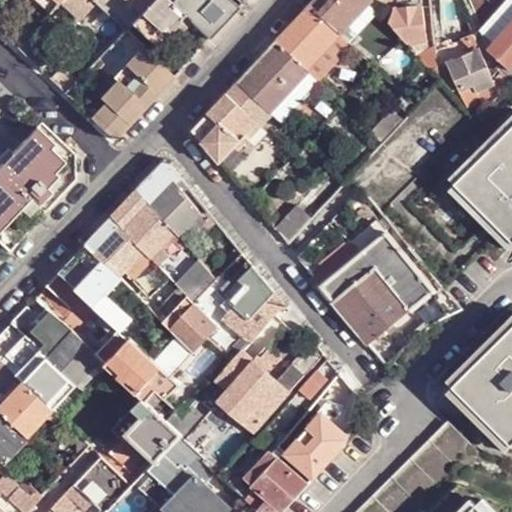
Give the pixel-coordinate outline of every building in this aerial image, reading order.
[(46,0),(42,5),(51,13),(62,1),(62,0),(46,0)] [(96,2),(116,21),(126,30),(127,29),(127,30),(133,24),(133,23),(154,0),(62,0),(62,1),(80,19),(96,2)] [(184,14),(168,0),(154,0),(133,23),(133,24),(156,45),(184,14)] [(210,39),(239,8),(229,0),(168,0),(184,14),(192,21),(201,30),(210,39)] [(370,0),(312,0),(309,4),(339,34),(370,0)] [(370,0),(381,13),(385,0),(370,0)] [(401,0),(400,8),(421,5),(420,0),(401,0)] [(293,21),(275,39),(306,69),(339,34),(309,4),(293,21)] [(391,8),(388,21),(407,44),(424,40),(421,5),(400,8),(391,8)] [(163,52),(192,21),(184,14),(156,45),(163,52)] [(511,30),(509,27),(487,52),(508,70),(511,65),(511,30)] [(19,49),(41,70),(61,50),(38,28),(19,49)] [(306,69),(308,71),(317,80),(321,84),(354,48),(339,34),(306,69)] [(275,39),(237,79),(268,110),(269,111),(308,71),(306,69),(275,39)] [(148,104),(175,75),(143,44),(114,75),(118,79),(101,95),(106,101),(91,117),(95,121),(103,129),(115,139),(148,104)] [(428,69),(434,67),(433,48),(414,52),(428,69)] [(480,100),(483,108),(496,94),(491,86),(490,82),(478,52),(447,64),(457,90),(471,85),(474,91),(476,92),(478,96),(480,100)] [(432,75),(438,81),(449,77),(442,65),(434,67),(428,69),(432,75)] [(52,80),(65,92),(78,79),(65,66),(52,80)] [(272,114),(279,121),(317,80),(308,71),(269,111),(272,114)] [(491,86),(496,94),(507,84),(501,71),(490,82),(491,86)] [(455,91),(449,77),(438,81),(449,94),(455,91)] [(191,129),(218,161),(233,145),(237,150),(247,139),(243,134),(256,122),(261,127),(272,114),(269,111),(268,110),(237,79),(191,129)] [(471,85),(457,90),(464,107),(474,104),(472,97),(478,96),(476,92),(474,91),(471,85)] [(414,107),(401,93),(398,97),(401,102),(399,105),(408,113),(414,107)] [(379,122),(390,133),(403,119),(392,110),(379,122)] [(447,190),(506,250),(511,245),(511,111),(447,178),(452,185),(447,190)] [(243,134),(247,139),(261,127),(256,122),(243,134)] [(39,128),(0,167),(0,230),(18,212),(21,208),(33,196),(41,204),(53,192),(49,189),(60,178),(56,174),(66,163),(52,149),(57,144),(39,128)] [(153,173),(139,187),(175,230),(180,235),(201,212),(180,185),(185,181),(167,158),(153,173)] [(342,182),(349,176),(352,174),(344,166),(335,175),(342,182)] [(334,192),(342,182),(335,175),(334,176),(326,183),(334,192)] [(125,202),(112,215),(144,249),(160,265),(169,254),(160,246),(175,230),(139,187),(125,202)] [(37,209),(41,204),(33,196),(21,208),(26,213),(29,216),(37,209)] [(275,232),(285,244),(297,231),(310,218),(297,206),(274,228),(275,232)] [(201,212),(180,235),(183,238),(188,244),(205,229),(207,234),(219,223),(206,208),(201,212)] [(99,230),(86,243),(119,276),(144,249),(112,215),(99,230)] [(386,232),(385,232),(375,221),(347,245),(344,242),(320,263),(322,266),(330,276),(319,285),(368,345),(435,291),(386,232)] [(180,235),(175,230),(160,246),(169,254),(183,238),(180,235)] [(183,238),(169,254),(175,261),(191,248),(188,244),(183,238)] [(60,271),(78,289),(120,328),(121,330),(133,319),(107,295),(122,279),(119,276),(86,243),(74,256),(60,271)] [(244,253),(239,247),(212,272),(217,278),(244,253)] [(244,253),(217,278),(224,286),(249,259),(244,253)] [(194,302),(218,326),(225,319),(238,304),(253,288),(264,277),(255,266),(249,259),(224,286),(217,278),(194,302)] [(187,294),(194,302),(217,278),(212,272),(206,264),(182,289),(187,294)] [(311,276),(319,285),(330,276),(322,266),(311,276)] [(60,271),(47,285),(65,302),(78,289),(60,271)] [(264,277),(253,288),(266,300),(275,291),(264,277)] [(244,338),(228,357),(233,362),(244,351),(250,343),(278,311),(285,304),(275,291),(266,300),(253,288),(238,304),(225,319),(244,338)] [(462,310),(443,288),(439,294),(438,300),(450,315),(462,310)] [(186,343),(195,351),(207,338),(218,326),(194,302),(187,294),(164,322),(186,343)] [(39,328),(54,313),(47,305),(28,324),(27,327),(28,329),(44,344),(49,338),(39,328)] [(40,348),(77,383),(101,358),(96,353),(54,313),(39,328),(49,338),(44,344),(40,348)] [(121,330),(126,334),(137,323),(133,319),(121,330)] [(449,394),(507,453),(511,449),(511,319),(449,382),(454,389),(449,394)] [(106,363),(110,365),(145,399),(147,401),(157,390),(158,389),(149,381),(156,374),(166,384),(171,377),(152,358),(130,338),(106,363)] [(278,379),(290,391),(325,352),(317,342),(296,364),(294,361),(278,379)] [(152,358),(171,377),(195,351),(186,343),(173,358),(161,348),(152,358)] [(379,359),(385,366),(401,352),(393,347),(379,359)] [(23,381),(53,409),(77,383),(40,348),(16,374),(23,381)] [(233,362),(218,380),(227,388),(253,359),(244,351),(233,362)] [(0,389),(1,391),(16,374),(0,357),(0,389)] [(267,370),(253,359),(227,388),(218,399),(232,411),(267,370)] [(232,411),(255,431),(290,391),(278,379),(267,370),(232,411)] [(320,372),(303,391),(312,400),(329,380),(320,372)] [(0,405),(1,407),(23,381),(16,374),(1,391),(0,389),(0,405)] [(29,434),(53,409),(23,381),(1,407),(29,434)] [(183,402),(191,410),(193,408),(199,401),(200,400),(191,392),(183,402)] [(155,461),(182,435),(181,434),(147,401),(145,399),(134,408),(142,417),(126,433),(155,461)] [(289,455),(314,479),(342,449),(351,421),(331,403),(290,454),(289,455)] [(0,454),(5,460),(29,434),(1,407),(0,405),(0,454)] [(134,408),(133,407),(112,428),(122,438),(126,433),(142,417),(134,408)] [(193,423),(208,438),(216,428),(193,408),(191,410),(185,417),(191,422),(193,423)] [(187,440),(198,450),(208,438),(193,423),(191,422),(181,434),(182,435),(187,440)] [(452,425),(363,511),(407,511),(474,447),(452,425)] [(15,469),(39,442),(29,434),(5,460),(13,467),(15,469)] [(187,440),(182,435),(146,470),(166,489),(172,495),(189,511),(249,511),(256,505),(250,499),(231,482),(222,473),(221,474),(207,460),(208,459),(198,450),(187,440)] [(250,499),(256,505),(262,511),(283,511),(309,484),(274,451),(249,478),(260,489),(250,499)] [(0,480),(13,467),(5,460),(0,454),(0,480)] [(76,485),(104,511),(106,511),(133,485),(102,456),(76,485)] [(0,508),(4,511),(29,511),(44,496),(36,489),(15,469),(13,467),(0,480),(0,508)] [(36,489),(44,496),(59,480),(51,473),(36,489)] [(81,500),(93,511),(104,511),(76,485),(71,490),(81,500)] [(66,495),(54,508),(58,511),(70,511),(77,505),(66,495)] [(496,511),(485,500),(479,506),(473,500),(460,511),(496,511)]
